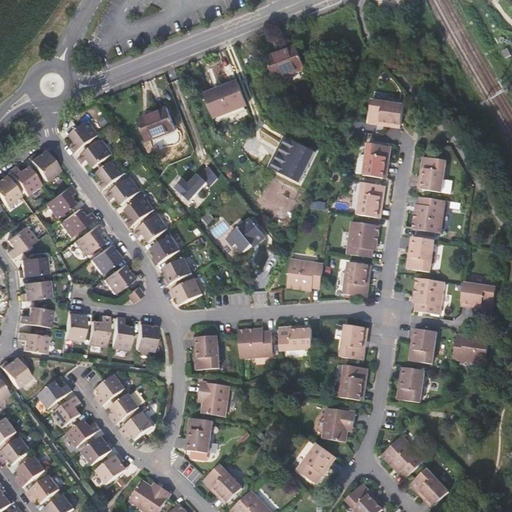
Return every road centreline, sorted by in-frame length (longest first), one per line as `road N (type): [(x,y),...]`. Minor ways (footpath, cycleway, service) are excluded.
road 1 (tertiary): [(72,87),(307,0)]
road 2 (residential): [(171,318),(140,259),(50,132),(51,104)]
road 3 (residential): [(171,318),(381,313)]
road 4 (residential): [(408,137),(381,313)]
road 5 (residential): [(149,464),(168,439),(178,397),(171,318)]
road 6 (residential): [(381,313),(388,340),(365,460)]
